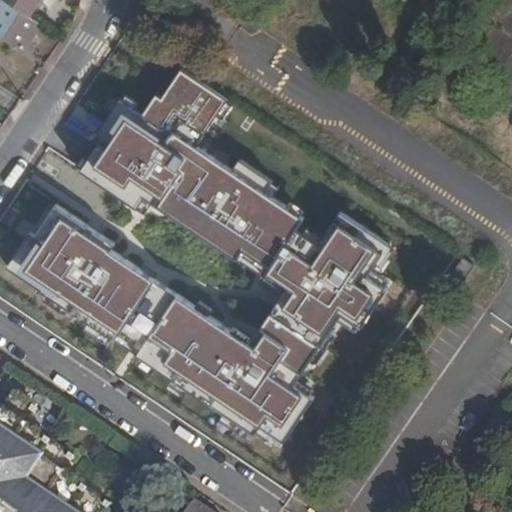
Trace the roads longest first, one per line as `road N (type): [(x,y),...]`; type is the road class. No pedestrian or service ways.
road 1 (unclassified): [(0,326),(258,511)]
road 2 (residential): [(0,176),(109,0)]
